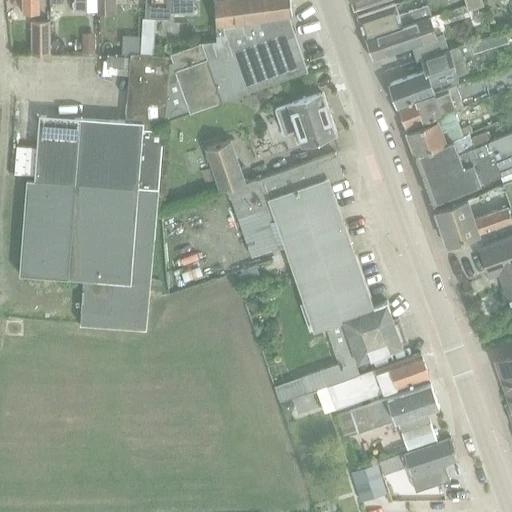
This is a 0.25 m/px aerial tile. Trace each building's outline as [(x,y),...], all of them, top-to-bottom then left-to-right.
[(286,79),(305,72),(287,17),(291,16),(289,0),(214,0),(217,41),(203,42),(171,53),(173,62),(169,63),(170,58),(130,54),(130,56),(135,56),(131,104),(126,104),(125,114),(131,115),(130,121),(128,120),(128,122),(40,115),(37,148),(17,146),(14,178),(27,180),(74,183),(75,183),(159,190),(165,119),(286,79)] [(39,15),(39,0),(23,0),(23,15),(39,15)] [(49,0),(49,3),(64,3),(64,0),(73,0),(74,2),(73,2),(73,11),(87,11),(86,0),(49,0)] [(144,0),(143,18),(174,20),(175,0),(144,0)] [(183,0),(184,2),(178,3),(177,12),(194,11),(193,0),(183,0)] [(350,0),(354,9),(372,3),(381,0),(350,0)] [(464,0),(467,8),(482,4),(481,0),(464,0)] [(364,39),(429,18),(431,17),(427,6),(412,11),(412,10),(399,14),(395,4),(356,17),(364,39)] [(434,54),(449,50),(444,35),(436,38),(429,18),(364,39),(372,60),(411,47),(416,61),(421,59),(434,54)] [(31,21),(31,35),(31,55),(49,55),(49,21),(31,21)] [(434,54),(421,59),(425,70),(389,84),(397,107),(433,95),(430,87),(468,74),(462,58),(509,44),(506,33),(449,50),(434,54)] [(94,34),(82,34),(82,53),(94,53),(94,34)] [(123,36),(121,53),(139,52),(140,37),(123,36)] [(103,59),(102,73),(111,74),(111,71),(112,60),(106,59),(103,59)] [(470,81),(433,95),(397,107),(405,129),(426,121),(443,114),(439,104),(473,92),(470,83),(471,83),(470,81)] [(302,147),(316,142),(335,135),(321,95),(277,110),(286,135),(296,131),(302,147)] [(452,111),(443,114),(426,121),(427,125),(407,133),(415,154),(461,137),(452,111)] [(462,119),(466,130),(481,124),(477,113),(462,119)] [(419,167),(490,140),(487,132),(470,138),(469,134),(461,137),(415,154),(419,167)] [(511,132),(490,140),(419,167),(432,203),(451,197),(502,177),(504,183),(511,180),(511,132)] [(203,145),(218,187),(242,179),(228,137),(203,145)] [(331,343),(393,321),(387,302),(373,307),(329,183),(344,177),(336,153),(257,180),(256,176),(225,186),(250,257),(284,245),(313,329),(324,325),(331,343)] [(151,286),(159,190),(75,183),(74,183),(27,180),(19,275),(82,280),(151,286)] [(511,180),(504,183),(505,184),(503,185),(511,210),(511,180)] [(449,246),(468,239),(511,222),(511,221),(507,207),(473,219),(467,201),(436,212),(448,245),(449,244),(449,246)] [(511,307),(511,237),(500,242),(481,248),(491,278),(500,274),(511,307)] [(256,265),(236,271),(242,289),(261,283),(256,265)] [(147,329),(151,286),(82,280),(79,311),(78,323),(147,329)] [(183,295),(200,289),(197,280),(179,286),(183,295)] [(354,364),(383,354),(402,347),(401,345),(407,343),(399,319),(393,321),(331,343),(338,365),(275,387),(279,401),(357,373),(354,364)] [(410,383),(429,377),(421,354),(402,361),(358,376),(357,373),(279,401),(280,404),(334,385),(338,399),(372,388),(375,396),(410,383)] [(511,419),(511,357),(498,363),(511,403),(511,409),(509,410),(511,419)] [(350,411),(337,415),(344,437),(357,433),(398,419),(401,428),(410,425),(429,419),(426,409),(438,405),(431,383),(412,390),(350,411)] [(410,425),(401,428),(408,451),(437,441),(429,419),(410,425)] [(383,469),(407,462),(417,491),(448,481),(443,465),(457,460),(450,439),(404,454),(380,462),(383,469)] [(377,464),(350,472),(360,501),(386,493),(377,464)]
